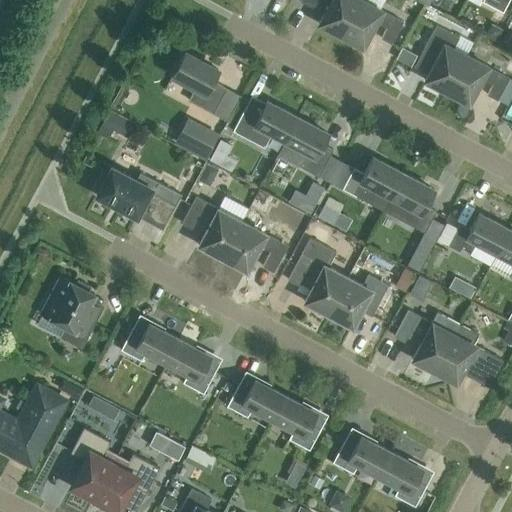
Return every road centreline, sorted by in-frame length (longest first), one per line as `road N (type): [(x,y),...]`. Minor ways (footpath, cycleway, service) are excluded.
road 1 (residential): [(495,452),(114,247)]
road 2 (residential): [(511,174),(232,25)]
road 3 (residential): [(0,128),(67,0)]
